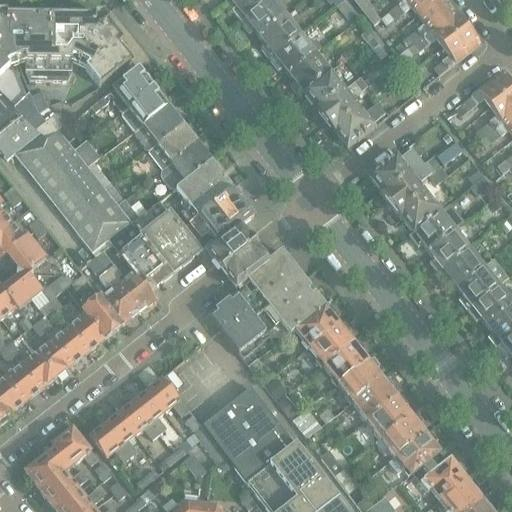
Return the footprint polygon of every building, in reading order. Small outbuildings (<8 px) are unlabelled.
[(238,25),(270,0),(231,0),(228,3),(234,11),(231,13),(229,13),(229,15),(230,15),(238,25)] [(257,40),(285,19),(270,0),(238,25),(237,26),(238,27),(239,27),(248,37),(247,38),(249,39),(250,37),(253,34),(257,40)] [(343,4),(339,0),(321,0),(328,8),(331,6),(334,10),(343,4)] [(371,13),(372,12),(362,0),(356,0),(352,4),(363,18),(370,12),(371,13)] [(407,0),(401,5),(387,16),(393,23),(411,9),(418,18),(424,26),(407,40),(408,41),(413,47),(413,48),(407,53),(406,54),(404,55),(396,61),(401,68),(412,60),(418,55),(436,41),(442,49),(449,58),(432,71),(437,78),(438,79),(479,46),(466,30),(454,14),(442,0),(407,0)] [(346,24),(354,18),(344,5),(336,11),(346,24)] [(378,23),(371,13),(370,12),(363,18),(372,28),(378,23)] [(29,19),(7,19),(6,18),(0,19),(0,26),(13,62),(24,61),(24,80),(27,87),(47,87),(47,65),(47,40),(49,40),(49,19),(29,18),(29,19)] [(49,40),(47,40),(47,65),(47,87),(66,88),(71,79),(72,61),(80,64),(101,23),(95,20),(94,20),(72,20),(71,19),(49,19),(49,40)] [(299,37),(285,20),(285,19),(257,40),(265,50),(262,52),(261,52),(260,54),(261,54),(268,62),(299,37)] [(108,26),(107,25),(101,23),(80,64),(88,69),(85,74),(98,91),(135,61),(121,44),(107,27),(108,26)] [(13,62),(0,26),(0,98),(12,111),(11,112),(33,134),(34,134),(43,126),(23,100),(24,100),(16,79),(6,69),(13,62)] [(365,46),(372,41),(366,33),(359,38),(365,46)] [(308,48),(300,38),(299,37),(268,62),(269,64),(268,65),(269,66),(270,65),(278,76),(278,78),(280,78),(280,76),(284,73),(287,78),(314,57),(320,52),(314,44),(308,48)] [(406,40),(400,45),(405,51),(411,46),(406,40)] [(379,63),(386,58),(372,41),(365,46),(379,63)] [(329,75),(315,57),(314,57),(287,78),(292,84),(288,88),(286,88),(286,89),(288,89),(296,100),(295,101),(297,102),(297,100),(302,96),(329,75)] [(147,80),(142,81),(138,75),(110,97),(115,103),(113,104),(122,115),(151,93),(152,87),(147,80)] [(329,75),(302,96),(313,111),(312,112),(313,113),(314,112),(316,115),(315,116),(316,117),(317,116),(319,119),(318,120),(319,121),(319,120),(323,125),(327,130),(326,130),(327,132),(329,130),(331,133),(330,134),(330,135),(332,134),(334,137),(333,138),(333,140),(335,139),(346,153),(356,145),(356,146),(365,140),(364,139),(373,131),(370,128),(383,117),(376,108),(363,118),(352,104),(351,103),(367,90),(360,81),(344,94),(342,92),(340,89),(329,75)] [(460,107),(453,113),(457,117),(460,121),(466,116),(484,102),(490,111),(511,94),(511,88),(501,75),(460,107)] [(371,87),(366,91),(373,100),(378,96),(371,87)] [(162,99),(157,100),(151,93),(122,115),(123,117),(121,118),(135,135),(166,111),(167,105),(162,99)] [(511,118),(511,94),(490,111),(497,119),(474,137),(479,144),(511,118)] [(47,110),(46,108),(41,96),(31,100),(38,117),(47,110)] [(0,159),(4,164),(5,163),(13,157),(27,174),(91,256),(96,252),(108,243),(110,245),(131,228),(116,208),(123,203),(94,167),(101,162),(87,144),(73,155),(73,154),(67,146),(59,136),(45,145),(34,134),(33,134),(11,112),(12,111),(0,98),(0,159)] [(93,117),(106,107),(103,102),(90,113),(93,117)] [(176,118),(171,118),(166,111),(135,135),(133,137),(148,155),(180,129),(182,124),(176,118)] [(66,130),(58,119),(53,118),(43,126),(34,134),(45,145),(59,136),(66,130)] [(511,118),(479,144),(480,144),(478,145),(483,152),(507,133),(511,138),(511,118)] [(186,136),(180,129),(148,155),(162,173),(194,147),(196,142),(191,136),(186,136)] [(67,146),(74,140),(66,130),(59,136),(67,146)] [(447,137),(442,141),(446,147),(451,143),(447,137)] [(436,159),(443,169),(462,154),(455,145),(436,159)] [(206,155),(200,155),(194,147),(162,173),(161,175),(160,180),(169,192),(174,193),(176,191),(176,192),(187,184),(208,167),(210,160),(206,155)] [(379,173),(369,181),(369,182),(379,194),(380,196),(378,197),(379,198),(381,197),(384,200),(382,201),(382,202),(384,201),(386,203),(384,205),(385,206),(387,206),(394,215),(393,215),(394,217),(396,215),(398,218),(396,219),(397,220),(398,219),(401,222),(399,223),(400,224),(402,223),(413,237),(440,216),(426,198),(425,198),(417,187),(428,179),(422,172),(420,169),(423,167),(411,152),(398,162),(396,160),(387,167),(386,166),(378,172),(379,173)] [(511,168),(511,156),(503,164),(496,170),(501,177),(509,171),(511,168)] [(435,188),(447,179),(432,160),(423,167),(420,169),(428,179),(435,188)] [(180,234),(230,194),(208,167),(187,184),(176,192),(185,203),(180,207),(184,212),(174,220),(170,214),(166,217),(180,234)] [(483,181),(482,181),(477,174),(469,180),(475,187),(483,181)] [(476,201),(490,190),(483,181),(475,187),(469,192),(476,201)] [(13,210),(22,202),(12,189),(2,197),(13,210)] [(251,220),(230,194),(180,234),(197,256),(202,252),(208,260),(241,234),(238,230),(251,220)] [(497,200),(484,210),(489,218),(503,208),(497,200)] [(137,207),(132,212),(124,202),(123,203),(116,208),(131,228),(145,217),(137,207)] [(197,256),(180,234),(166,217),(158,207),(145,217),(131,228),(141,240),(170,277),(179,271),(182,272),(189,266),(189,263),(197,256)] [(427,255),(454,234),(463,226),(449,209),(440,216),(413,237),(410,240),(407,241),(407,242),(409,242),(417,252),(416,254),(418,254),(418,253),(423,249),(427,255)] [(0,234),(10,227),(0,214),(0,234)] [(38,241),(47,234),(37,221),(27,228),(38,241)] [(23,244),(23,243),(10,227),(0,234),(0,261),(6,257),(23,244)] [(170,277),(141,240),(131,228),(110,245),(112,249),(119,258),(134,277),(148,295),(160,286),(163,286),(170,281),(170,277)] [(263,262),(247,241),(241,234),(208,260),(231,288),(263,262)] [(468,252),(454,234),(427,255),(434,264),(432,267),(429,267),(429,268),(431,268),(438,277),(468,252)] [(17,271),(17,276),(29,278),(29,274),(43,263),(26,241),(23,243),(23,244),(6,257),(17,271)] [(56,261),(63,255),(60,250),(52,256),(56,261)] [(456,292),(483,271),(468,252),(438,277),(439,278),(437,280),(439,281),(440,280),(448,291),(448,292),(449,292),(450,291),(454,288),(456,292)] [(103,256),(101,257),(95,262),(137,316),(154,303),(148,295),(134,277),(122,286),(117,281),(121,278),(103,256)] [(263,262),(231,288),(235,294),(248,284),(267,309),(301,283),(279,256),(266,266),(263,262)] [(95,262),(88,268),(105,291),(108,288),(112,294),(101,303),(121,329),(137,316),(95,262)] [(497,290),(507,282),(492,264),(483,271),(456,292),(465,303),(462,306),(460,306),(460,308),(461,308),(467,315),(498,291),(497,290)] [(29,283),(29,278),(17,276),(16,282),(1,294),(14,311),(17,314),(17,313),(32,302),(45,320),(52,314),(54,316),(62,310),(55,299),(71,287),(73,285),(69,279),(60,279),(39,296),(29,283)] [(73,285),(71,287),(72,288),(75,293),(86,284),(82,278),(73,285)] [(323,310),(301,283),(267,309),(288,337),(293,333),(293,334),(323,310)] [(1,294),(0,291),(0,321),(7,316),(9,315),(14,311),(1,294)] [(498,291),(467,315),(469,318),(468,319),(469,320),(470,319),(476,326),(480,322),(484,327),(486,330),(511,309),(511,294),(505,300),(498,291)] [(83,313),(80,315),(84,320),(103,343),(121,329),(101,303),(97,298),(85,307),(87,309),(83,313)] [(234,299),(206,322),(218,337),(218,338),(239,364),(267,342),(251,321),(234,299)] [(511,339),(511,309),(486,330),(496,342),(492,345),(491,345),(490,347),(492,347),(496,352),(511,339)] [(332,322),(333,316),(328,310),(323,310),(293,334),(302,344),(300,346),(305,353),(307,352),(337,328),(332,322)] [(23,320),(17,325),(24,335),(30,330),(29,330),(30,329),(23,320)] [(44,335),(50,330),(42,320),(36,324),(44,335)] [(84,320),(68,333),(87,356),(101,345),(103,343),(84,320)] [(44,335),(36,324),(30,329),(29,330),(30,330),(37,340),(44,335)] [(346,341),(348,335),(343,328),(337,328),(307,352),(316,363),(314,364),(320,372),(322,371),(351,347),(346,341)] [(71,368),(87,356),(68,333),(53,345),(71,368)] [(511,339),(496,352),(500,357),(498,358),(499,359),(501,358),(505,363),(510,360),(511,362),(511,339)] [(13,359),(18,355),(10,345),(5,349),(13,359)] [(56,381),(71,368),(53,345),(37,357),(56,381)] [(361,358),(362,353),(357,346),(351,347),(322,371),(330,381),(329,383),(334,390),(336,389),(366,365),(361,358)] [(0,360),(4,366),(13,359),(5,349),(4,350),(4,351),(0,354),(0,360)] [(40,393),(56,381),(37,357),(22,370),(40,393)] [(258,370),(254,365),(254,364),(245,371),(250,377),(258,370)] [(375,377),(377,371),(371,364),(366,365),(336,389),(344,400),(343,401),(348,409),(350,407),(381,383),(380,383),(375,377)] [(23,407),(40,393),(22,370),(4,384),(23,407)] [(286,395),(277,382),(267,390),(276,402),(286,395)] [(160,383),(144,396),(161,418),(162,417),(172,410),(181,422),(187,417),(182,412),(160,383)] [(386,383),(381,383),(350,407),(359,419),(356,422),(361,428),(364,425),(364,426),(395,402),(389,395),(391,390),(386,383)] [(0,408),(8,418),(23,407),(4,384),(0,387),(0,408)] [(292,450),(248,394),(199,432),(200,433),(205,439),(224,463),(230,471),(263,511),(342,511),(335,502),(295,448),(292,450)] [(142,397),(130,407),(156,440),(165,433),(157,422),(161,418),(144,396),(142,397)] [(286,400),(277,407),(290,423),(299,416),(286,400)] [(404,414),(406,408),(400,401),(395,402),(364,426),(374,438),(371,440),(376,447),(409,420),(404,414)] [(130,407),(116,419),(133,440),(134,440),(143,433),(151,444),(156,440),(130,407)] [(305,414),(291,426),(304,443),(319,432),(305,414)] [(116,419),(101,431),(126,463),(136,456),(128,444),(133,440),(116,419)] [(418,432),(420,426),(414,419),(409,420),(376,447),(373,449),(382,461),(386,458),(391,465),(424,438),(418,432)] [(193,435),(200,430),(192,420),(185,425),(193,435)] [(101,431),(88,440),(105,462),(113,456),(120,465),(121,467),(126,463),(101,431)] [(52,453),(23,476),(38,496),(64,476),(63,475),(79,463),(83,460),(89,469),(95,464),(90,457),(71,433),(50,450),(52,453)] [(197,445),(205,439),(200,433),(192,439),(197,445)] [(391,465),(386,469),(394,479),(399,475),(405,483),(411,478),(417,473),(422,469),(435,459),(438,457),(432,450),(434,445),(429,438),(424,438),(391,464),(391,465)] [(221,465),(224,463),(205,439),(197,445),(216,469),(221,465)] [(178,462),(185,456),(180,450),(173,455),(178,462)] [(167,470),(178,462),(173,455),(162,464),(167,470)] [(317,463),(332,481),(342,473),(328,455),(317,463)] [(197,483),(205,476),(191,458),(183,464),(197,483)] [(451,465),(453,463),(452,462),(430,479),(422,469),(411,478),(419,488),(418,488),(425,497),(429,494),(438,504),(468,481),(460,471),(456,471),(451,465)] [(221,465),(216,469),(220,473),(227,474),(228,473),(230,471),(224,463),(221,465)] [(101,486),(111,479),(101,467),(92,474),(101,486)] [(149,485),(157,478),(152,472),(144,479),(149,485)] [(342,473),(332,481),(347,500),(358,492),(357,491),(342,473)] [(64,476),(38,496),(51,511),(56,511),(79,495),(75,490),(86,482),(81,475),(70,483),(64,476)] [(139,493),(149,485),(144,479),(134,486),(139,493)] [(477,498),(478,494),(468,481),(438,504),(443,511),(471,511),(482,504),(477,498)] [(116,505),(125,497),(115,485),(106,492),(116,505)] [(139,511),(154,499),(149,493),(134,505),(139,511)] [(79,495),(56,511),(92,511),(90,509),(101,501),(96,494),(85,502),(79,495)] [(245,511),(251,511),(256,508),(248,498),(240,505),(245,511)] [(365,500),(355,508),(358,511),(367,511),(372,509),(366,502),(365,500)]
